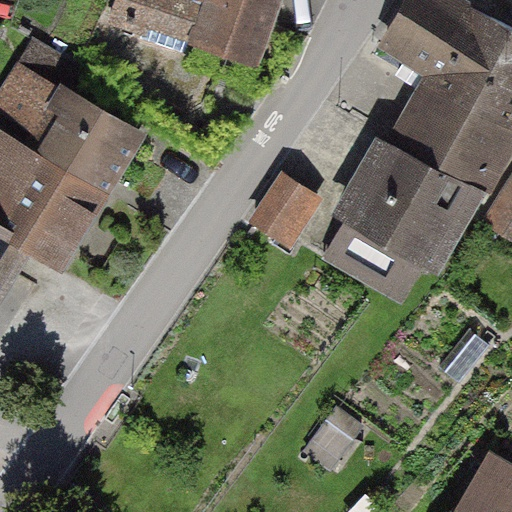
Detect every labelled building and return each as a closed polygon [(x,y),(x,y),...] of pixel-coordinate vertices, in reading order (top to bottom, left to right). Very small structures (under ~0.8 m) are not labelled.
[(119,0),(111,24),(196,53),(200,42),(256,61),(277,0),(119,0)] [(330,253),(395,291),(418,253),(429,259),(474,183),(488,190),(511,145),(511,27),(458,0),(412,0),(388,46),(433,72),(330,253)] [(59,263),(141,133),(24,64),(0,105),(0,226),(15,236),(59,263)] [(258,221),(292,241),(304,221),(298,217),(313,192),(285,176),(258,221)] [(511,178),(497,201),(511,210),(511,178)] [(0,259),(15,236),(0,226),(0,259)] [(511,511),(511,475),(481,458),(451,511),(511,511)]
